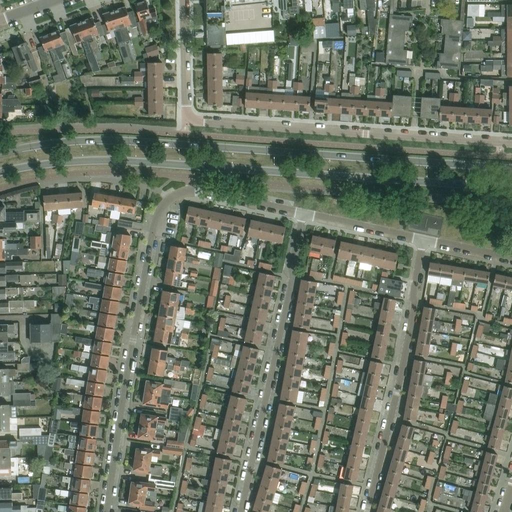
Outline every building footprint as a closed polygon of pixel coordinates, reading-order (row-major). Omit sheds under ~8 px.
[(225,7),(224,0),(205,0),(207,45),(225,45),(225,34),(225,13),(225,7)] [(354,8),(353,0),(343,0),(344,9),(354,8)] [(367,10),(366,0),(357,0),(359,11),(367,10)] [(366,0),(367,10),(369,35),(375,35),(376,19),(374,19),(373,11),(375,11),(374,0),(366,0)] [(137,23),(141,35),(150,32),(146,19),(157,16),(155,8),(149,10),(146,1),(135,5),(140,22),(137,23)] [(511,16),(511,4),(507,4),(507,5),(501,5),(501,12),(487,12),(487,17),(492,17),(511,16)] [(467,5),(467,17),(479,17),(479,5),(467,5)] [(299,14),(298,6),(292,7),(288,7),(289,14),(299,14)] [(119,9),(114,11),(124,42),(130,40),(126,26),(130,25),(131,29),(137,27),(132,11),(127,13),(125,8),(123,8),(122,8),(120,8),(119,9)] [(130,62),(124,42),(114,11),(109,13),(108,12),(105,13),(105,14),(103,15),(106,24),(101,26),(103,33),(104,35),(109,34),(109,32),(113,31),(123,64),(130,62)] [(412,17),(393,15),(389,15),(388,29),(405,31),(411,32),(411,31),(408,31),(409,23),(411,23),(412,17)] [(511,28),(511,16),(492,17),(492,21),(506,21),(506,29),(511,28)] [(86,20),(81,22),(93,53),(97,61),(102,59),(94,37),(99,35),(99,36),(104,34),(103,33),(101,26),(100,22),(94,24),(92,18),(91,19),(89,18),(87,19),(86,20)] [(463,21),(460,21),(440,19),(440,26),(442,26),(442,34),(439,33),(439,34),(445,35),(462,36),(463,21)] [(95,60),(93,53),(81,22),(76,24),(75,24),(73,25),(72,26),(70,27),(71,28),(65,30),(65,32),(68,40),(69,46),(73,57),(78,55),(74,44),(81,42),(89,62),(95,60)] [(332,26),(325,26),(326,38),(338,37),(337,25),(332,25),(332,26)] [(326,38),(325,26),(314,27),(314,38),(326,38)] [(511,28),(506,29),(501,29),(501,36),(492,36),(492,41),(511,40),(511,28)] [(403,50),(405,31),(388,29),(386,49),(403,50)] [(53,33),(49,34),(58,58),(63,56),(59,46),(64,45),(63,42),(68,40),(65,32),(60,34),(59,31),(58,31),(56,30),(54,32),(53,33)] [(58,58),(49,34),(45,36),(44,35),(41,37),(41,38),(40,38),(43,46),(38,48),(41,59),(47,57),(45,51),(49,49),(59,73),(52,76),(55,83),(66,79),(62,68),(58,58)] [(460,55),(461,41),(462,36),(445,35),(443,54),(460,55)] [(511,53),(511,40),(492,41),(487,41),(487,45),(501,45),(501,53),(507,53),(511,53)] [(301,52),(313,52),(313,42),(301,43),(301,52)] [(130,62),(135,60),(129,43),(125,45),(130,62)] [(29,53),(25,44),(22,45),(21,44),(18,46),(17,47),(14,48),(19,63),(28,60),(30,64),(31,64),(33,70),(37,68),(31,53),(29,53)] [(159,54),(156,45),(145,48),(148,58),(159,54)] [(409,51),(403,50),(386,49),(385,64),(408,66),(408,59),(406,58),(407,51),(409,51)] [(459,70),(460,55),(443,54),(437,53),(437,54),(440,54),(439,61),(437,61),(436,68),(459,70)] [(511,65),(511,53),(507,53),(507,60),(492,60),(492,65),(511,65)] [(221,54),(216,54),(207,54),(207,67),(222,67),(221,54)] [(162,76),(162,64),(162,63),(148,63),(148,76),(162,76)] [(511,77),(511,65),(492,65),(492,70),(501,70),(501,78),(511,77)] [(222,79),(222,67),(207,67),(207,80),(222,79)] [(2,76),(2,70),(0,69),(0,84),(2,84),(2,89),(16,89),(14,83),(5,83),(4,76),(2,76)] [(44,86),(48,85),(45,74),(40,75),(41,79),(28,83),(30,88),(34,88),(34,89),(44,86)] [(162,89),(162,76),(148,76),(148,89),(162,89)] [(352,115),(354,86),(355,77),(351,77),(350,94),(341,93),(341,99),(340,99),(340,114),(352,115)] [(222,92),(222,79),(207,80),(208,93),(216,93),(222,92)] [(270,109),(271,95),(272,89),(272,81),(268,81),(268,88),(267,88),(266,94),(258,94),(257,108),(270,109)] [(391,117),(391,116),(392,103),(385,103),(386,97),(384,97),(385,83),(380,83),(380,88),(379,97),(379,102),(378,102),(378,116),(391,117)] [(328,99),(329,92),(329,85),(325,84),(324,98),(315,98),(314,112),(327,113),(328,99)] [(354,86),(352,115),(365,115),(366,101),(360,101),(360,94),(358,94),(358,87),(354,86)] [(502,93),(502,99),(509,99),(511,99),(511,86),(509,86),(509,93),(502,93)] [(163,101),(162,89),(148,89),(148,102),(163,101)] [(284,96),(283,110),(296,111),(297,96),(297,90),(293,90),(284,90),(284,96)] [(297,96),(296,111),(309,111),(310,97),(301,97),(301,91),(297,90),(297,96)] [(500,91),(492,90),(492,99),(499,99),(500,91)] [(222,105),(222,92),(216,93),(208,93),(208,106),(222,105)] [(328,99),(327,113),(340,114),(340,99),(335,99),(336,93),(333,93),(329,92),(328,99)] [(257,108),(258,94),(245,93),(244,107),(257,108)] [(20,103),(17,100),(14,100),(14,99),(12,96),(9,96),(7,99),(7,100),(1,100),(1,95),(0,94),(0,106),(20,106),(20,103)] [(283,110),(284,96),(271,95),(270,109),(283,110)] [(401,117),(402,96),(393,95),(392,103),(391,116),(401,117)] [(412,97),(411,97),(402,96),(401,117),(410,118),(412,97)] [(429,119),(431,98),(421,97),(420,118),(429,119)] [(439,120),(440,107),(440,99),(431,98),(429,119),(439,120)] [(163,115),(163,101),(148,102),(149,115),(163,115)] [(378,116),(378,102),(366,101),(365,115),(378,116)] [(20,110),(20,106),(0,106),(0,123),(2,124),(2,118),(7,118),(8,117),(8,113),(14,113),(14,111),(20,110)] [(451,122),(452,108),(440,107),(439,120),(439,121),(451,122)] [(464,122),(465,108),(452,108),(451,122),(464,122)] [(477,123),(478,109),(465,108),(464,122),(477,123)] [(491,110),(478,109),(477,123),(490,124),(491,110)] [(82,193),(69,194),(70,209),(83,208),(82,193)] [(105,209),(108,196),(94,193),(91,206),(105,209)] [(70,209),(69,194),(56,195),(57,210),(70,209)] [(57,210),(56,195),(43,197),(44,211),(57,210)] [(119,211),(122,198),(108,196),(105,209),(119,211)] [(136,201),(122,198),(119,211),(134,214),(136,201)] [(0,206),(0,223),(15,223),(40,222),(40,210),(24,211),(24,213),(5,213),(4,207),(1,207),(0,206)] [(196,225),(200,209),(188,207),(185,222),(196,225)] [(208,227),(211,212),(200,209),(196,225),(208,227)] [(219,230),(223,214),(211,212),(208,227),(219,230)] [(223,214),(219,230),(230,232),(234,217),(223,214)] [(242,235),(246,219),(234,217),(230,232),(242,235)] [(132,222),(118,219),(116,226),(131,229),(132,222)] [(258,238),(262,223),(250,221),(247,236),(258,238)] [(15,230),(15,223),(0,223),(0,235),(3,236),(3,237),(10,237),(10,230),(15,230)] [(270,241),(273,225),(262,223),(258,238),(270,241)] [(129,241),(130,236),(114,233),(114,234),(109,233),(110,227),(107,227),(102,226),(97,225),(95,225),(94,231),(108,234),(107,244),(128,247),(128,245),(130,244),(130,242),(129,241)] [(282,244),(285,228),(273,225),(270,241),(282,244)] [(230,236),(228,245),(235,247),(238,237),(230,235),(230,236)] [(41,249),(40,236),(31,236),(31,249),(41,249)] [(320,254),(323,238),(312,236),(309,251),(320,254)] [(78,252),(80,239),(73,237),(71,251),(78,252)] [(332,256),(335,241),(323,238),(320,254),(332,256)] [(0,249),(21,249),(21,244),(6,244),(6,239),(0,239),(0,249)] [(100,247),(100,248),(106,249),(105,255),(126,259),(126,257),(127,257),(128,254),(127,253),(128,247),(107,244),(101,242),(100,247)] [(348,260),(351,244),(340,242),(337,257),(348,260)] [(360,262),(363,247),(351,244),(348,260),(360,262)] [(91,246),(89,253),(97,255),(98,247),(91,246)] [(185,256),(186,248),(171,246),(168,259),(184,261),(198,264),(199,259),(185,256)] [(371,265),(375,250),(363,247),(360,262),(358,268),(370,271),(371,265)] [(28,255),(27,249),(21,249),(0,249),(0,260),(11,260),(11,255),(28,255)] [(239,263),(241,251),(234,249),(233,255),(224,253),(223,259),(239,263)] [(382,267),(386,252),(375,250),(371,265),(382,267)] [(75,266),(78,252),(71,251),(69,260),(69,265),(75,266)] [(394,270),(397,255),(386,252),(382,267),(394,270)] [(125,261),(98,256),(97,261),(104,262),(103,269),(123,273),(124,271),(125,270),(125,268),(124,267),(125,261)] [(182,269),(184,261),(168,259),(166,271),(181,274),(184,274),(185,269),(182,269)] [(68,273),(69,265),(69,260),(57,260),(57,274),(68,273)] [(23,269),(22,262),(0,262),(0,273),(6,273),(6,270),(23,269)] [(439,277),(441,265),(429,263),(427,275),(439,277)] [(451,279),(453,267),(441,265),(439,277),(451,279)] [(462,286),(465,269),(453,267),(451,279),(450,284),(462,286)] [(122,280),(123,275),(88,268),(87,276),(96,278),(96,276),(106,277),(105,284),(121,287),(121,285),(122,284),(123,282),(122,280)] [(475,283),(477,271),(465,269),(462,286),(474,288),(475,283)] [(180,281),(181,274),(166,271),(164,284),(181,287),(182,282),(180,281)] [(392,280),(393,276),(393,273),(382,271),(380,277),(392,280)] [(487,285),(489,273),(477,271),(475,283),(487,285)] [(213,316),(219,273),(211,272),(205,315),(213,316)] [(272,288),(275,277),(275,276),(259,272),(257,284),(272,288)] [(66,287),(67,279),(68,273),(57,274),(57,287),(64,287),(66,287)] [(504,289),(506,277),(495,274),(492,286),(504,289)] [(18,281),(18,275),(0,275),(0,286),(5,286),(5,282),(18,281)] [(402,282),(392,280),(380,277),(379,285),(378,290),(377,293),(399,298),(402,282)] [(314,294),(316,282),(301,280),(299,292),(314,294)] [(121,295),(120,294),(121,289),(85,282),(84,287),(103,290),(102,297),(119,300),(119,298),(120,297),(121,295)] [(80,294),(81,286),(72,284),(71,292),(80,294)] [(269,299),(272,288),(257,284),(254,296),(269,299)] [(22,294),(22,288),(0,288),(0,299),(6,299),(6,295),(22,294)] [(455,291),(449,290),(446,306),(458,308),(459,303),(454,302),(455,291)] [(179,294),(163,291),(160,303),(180,307),(180,302),(178,301),(179,294)] [(312,306),(314,294),(299,292),(297,303),(312,306)] [(267,310),(269,299),(254,296),(251,307),(267,310)] [(118,302),(91,297),(90,302),(101,304),(100,310),(116,313),(116,312),(118,311),(118,309),(117,307),(118,302)] [(393,312),(395,300),(384,298),(382,303),(378,302),(376,308),(381,309),(381,310),(393,312)] [(34,308),(34,301),(0,301),(0,312),(9,313),(9,308),(34,308)] [(179,312),(180,307),(160,303),(158,315),(175,318),(176,311),(179,312)] [(311,317),(312,306),(297,303),(295,314),(311,317)] [(264,322),(267,310),(251,307),(249,318),(264,322)] [(433,321),(436,309),(423,307),(421,319),(433,321)] [(450,313),(463,315),(464,310),(451,307),(450,313)] [(116,315),(80,309),(79,314),(98,317),(97,324),(113,327),(114,325),(115,325),(115,323),(114,321),(116,315)] [(390,324),(393,312),(381,310),(378,322),(390,324)] [(61,324),(62,321),(63,314),(51,314),(51,321),(49,324),(42,321),(39,324),(41,327),(42,332),(31,332),(31,343),(59,342),(60,334),(61,324)] [(309,329),(311,317),(295,314),(293,326),(309,329)] [(183,327),(184,320),(175,318),(158,315),(156,328),(188,334),(189,328),(183,327)] [(262,333),(264,322),(249,318),(246,329),(262,333)] [(432,328),(439,329),(440,322),(433,321),(421,319),(419,331),(431,333),(432,328)] [(388,336),(390,324),(378,322),(376,334),(388,336)] [(87,324),(86,330),(96,331),(95,338),(111,341),(111,339),(113,338),(113,336),(112,335),(113,329),(87,324)] [(0,325),(0,342),(7,342),(7,333),(13,333),(13,331),(14,331),(14,325),(0,325)] [(187,339),(188,334),(156,328),(154,341),(179,345),(180,337),(187,339)] [(259,345),(262,333),(246,329),(244,341),(259,345)] [(306,344),(308,333),(292,330),(290,342),(306,344)] [(429,345),(431,333),(419,331),(417,343),(429,345)] [(385,348),(388,336),(376,334),(373,345),(385,348)] [(74,337),(74,342),(93,346),(92,352),(108,355),(109,353),(110,352),(110,350),(110,348),(110,343),(74,337)] [(7,351),(7,342),(0,342),(0,359),(8,359),(8,364),(15,364),(14,354),(13,354),(13,351),(7,351)] [(304,356),(306,344),(290,342),(288,353),(304,356)] [(435,353),(436,346),(429,345),(417,343),(415,355),(426,357),(427,352),(435,353)] [(255,361),(258,350),(237,344),(236,350),(241,351),(240,357),(255,361)] [(383,360),(385,348),(373,345),(371,357),(383,360)] [(166,357),(167,351),(152,348),(150,361),(187,367),(188,368),(189,362),(181,360),(181,362),(175,361),(175,358),(166,357)] [(81,352),(80,357),(91,359),(90,366),(106,368),(106,367),(108,366),(108,363),(107,362),(108,357),(81,352)] [(302,367),(304,356),(288,353),(286,365),(302,367)] [(253,373),(255,361),(240,357),(237,369),(253,373)] [(424,374),(426,362),(414,360),(412,372),(424,374)] [(511,361),(509,361),(504,360),(502,370),(511,372),(511,361)] [(186,372),(187,367),(150,361),(148,374),(163,376),(164,369),(173,370),(186,372)] [(379,376),(382,364),(370,361),(367,373),(379,376)] [(300,379),(302,367),(286,365),(284,376),(300,379)] [(106,370),(79,366),(78,371),(88,373),(87,379),(103,382),(104,380),(105,379),(106,377),(105,376),(106,370)] [(15,375),(15,369),(0,369),(0,382),(13,382),(13,375),(15,375)] [(250,384),(253,373),(237,369),(235,380),(250,384)] [(511,383),(511,372),(502,370),(501,375),(506,376),(505,382),(511,383)] [(379,376),(367,373),(362,372),(360,383),(377,387),(379,376)] [(432,382),(433,376),(424,374),(412,372),(409,384),(422,386),(423,380),(432,382)] [(298,391),(300,379),(284,376),(282,388),(298,391)] [(102,390),(103,384),(68,378),(67,383),(86,387),(85,393),(101,396),(102,394),(103,393),(103,391),(102,390)] [(184,390),(185,383),(163,379),(165,379),(164,384),(146,381),(146,384),(145,384),(144,390),(145,390),(144,393),(161,395),(162,390),(170,391),(171,386),(173,386),(173,388),(184,390)] [(247,395),(250,384),(235,380),(232,392),(247,395)] [(15,394),(14,382),(13,382),(0,382),(0,395),(9,395),(9,394),(13,394),(13,400),(30,400),(30,393),(15,394)] [(374,399),(377,387),(360,383),(357,395),(362,396),(374,399)] [(426,399),(428,387),(422,386),(409,384),(407,395),(419,398),(426,399)] [(511,399),(511,397),(511,388),(499,385),(497,390),(502,391),(501,396),(511,399)] [(295,402),(298,391),(282,388),(280,399),(295,402)] [(100,403),(101,398),(65,392),(64,397),(84,400),(83,407),(99,410),(100,408),(101,407),(101,405),(100,403)] [(171,404),(172,398),(161,395),(144,393),(144,395),(143,395),(142,401),(143,401),(142,404),(167,408),(168,403),(171,404)] [(509,409),(511,399),(501,396),(488,393),(487,398),(495,400),(493,405),(509,409)] [(243,411),(246,399),(231,395),(228,407),(243,411)] [(417,410),(419,398),(407,395),(405,407),(417,410)] [(371,411),(374,399),(362,396),(359,408),(371,411)] [(16,418),(16,406),(30,406),(30,400),(13,400),(13,405),(0,405),(0,418),(9,418),(16,418)] [(292,418),(295,407),(279,403),(277,415),(292,418)] [(506,419),(509,409),(493,405),(487,404),(484,414),(506,419)] [(98,417),(99,412),(99,411),(62,406),(62,411),(82,414),(81,421),(97,423),(98,422),(99,421),(99,418),(98,417)] [(240,422),(243,411),(228,407),(225,418),(240,422)] [(415,422),(417,410),(405,407),(403,420),(415,422)] [(170,408),(169,414),(181,416),(182,410),(170,408)] [(369,423),(371,411),(359,408),(357,420),(369,423)] [(322,412),(313,411),(312,416),(316,417),(315,423),(320,424),(322,412)] [(166,418),(141,414),(140,418),(139,418),(139,423),(140,423),(139,426),(156,428),(163,429),(162,429),(163,424),(165,424),(166,418)] [(180,422),(181,416),(169,414),(168,420),(180,422)] [(503,429),(506,419),(484,414),(483,418),(489,420),(488,425),(503,429)] [(290,430),(292,418),(277,415),(274,427),(290,430)] [(9,425),(9,418),(0,418),(0,431),(17,431),(17,424),(9,425)] [(237,433),(240,422),(225,418),(222,430),(237,433)] [(366,434),(369,423),(357,420),(354,432),(366,434)] [(96,430),(97,426),(97,425),(70,421),(69,427),(80,428),(79,434),(95,437),(95,435),(97,434),(97,432),(96,430)] [(410,440),(413,428),(402,425),(398,436),(410,440)] [(501,440),(503,429),(488,425),(487,430),(492,431),(490,437),(501,440)] [(155,434),(156,428),(139,426),(139,429),(138,428),(137,434),(138,434),(138,438),(163,441),(164,435),(155,434)] [(287,441),(290,430),(274,427),(272,438),(287,441)] [(235,445),(237,433),(222,430),(215,428),(214,433),(221,435),(219,441),(235,445)] [(363,446),(365,440),(366,434),(354,432),(351,443),(363,446)] [(20,436),(20,440),(21,442),(30,442),(30,444),(47,444),(48,435),(41,436),(32,436),(20,436)] [(94,445),(95,440),(95,439),(68,435),(67,440),(78,442),(77,449),(93,451),(93,449),(95,448),(95,446),(94,445)] [(498,450),(501,440),(490,437),(485,435),(484,440),(489,441),(487,447),(498,450)] [(407,451),(410,440),(398,436),(395,448),(407,451)] [(285,453),(287,441),(272,438),(269,449),(285,453)] [(0,458),(10,458),(9,449),(15,449),(15,447),(17,447),(17,441),(9,442),(9,441),(0,441),(0,458)] [(182,449),(183,443),(167,441),(166,447),(182,449)] [(232,456),(235,445),(219,441),(217,453),(232,456)] [(361,458),(363,446),(351,443),(349,455),(361,458)] [(181,455),(182,449),(166,447),(163,446),(162,452),(181,455)] [(135,457),(135,460),(151,462),(151,456),(159,457),(160,451),(140,448),(140,450),(136,449),(136,451),(135,451),(134,456),(135,457)] [(403,463),(407,451),(395,448),(392,459),(403,463)] [(92,458),(93,453),(65,449),(64,454),(71,455),(70,461),(91,464),(91,463),(93,463),(93,458),(92,458)] [(282,464),(285,453),(269,449),(267,461),(282,464)] [(494,465),(497,455),(481,451),(479,461),(494,465)] [(358,470),(361,458),(349,455),(346,467),(358,470)] [(229,472),(231,460),(215,457),(213,469),(229,472)] [(10,467),(10,458),(0,458),(0,475),(17,474),(17,469),(16,469),(16,467),(10,467)] [(400,475),(403,463),(392,459),(388,471),(400,475)] [(150,468),(151,462),(135,460),(134,462),(133,462),(132,467),(133,467),(133,470),(137,471),(137,472),(161,475),(162,467),(155,466),(154,468),(150,468)] [(491,475),(494,465),(479,461),(476,471),(491,475)] [(90,472),(91,466),(64,462),(64,467),(74,469),(73,476),(89,478),(90,476),(91,475),(91,473),(90,472)] [(278,481),(281,469),(266,465),(263,476),(278,481)] [(355,482),(358,470),(346,467),(343,479),(355,482)] [(226,483),(229,472),(213,469),(211,480),(226,483)] [(397,486),(400,475),(388,471),(385,483),(397,486)] [(489,485),(491,475),(476,471),(473,481),(489,485)] [(88,486),(89,480),(62,476),(62,481),(68,482),(67,489),(87,492),(88,490),(89,489),(89,487),(88,486)] [(274,492),(278,481),(263,476),(259,487),(274,492)] [(224,495),(226,483),(211,480),(201,479),(200,484),(210,485),(209,492),(224,495)] [(486,495),(489,485),(473,481),(472,486),(477,487),(475,492),(486,495)] [(135,483),(131,482),(131,485),(130,485),(129,490),(130,490),(130,493),(146,495),(147,490),(154,491),(155,484),(135,482),(135,483)] [(393,498),(397,486),(385,483),(382,494),(393,498)] [(350,498),(352,486),(340,484),(338,496),(350,498)] [(455,495),(457,487),(445,484),(443,492),(455,495)] [(0,499),(22,499),(22,493),(12,493),(12,487),(0,487),(0,499)] [(271,503),(274,492),(259,487),(256,499),(271,503)] [(86,499),(87,493),(56,489),(56,494),(70,497),(69,503),(85,506),(86,504),(87,503),(87,501),(86,499)] [(486,495),(475,492),(469,491),(466,501),(468,501),(483,505),(486,495)] [(222,506),(224,495),(209,492),(206,503),(222,506)] [(153,496),(146,495),(130,493),(129,497),(128,497),(128,500),(129,500),(128,503),(132,504),(132,505),(140,506),(139,509),(151,510),(153,496)] [(390,509),(393,498),(382,494),(378,506),(390,509)] [(348,510),(350,498),(338,496),(336,508),(348,510)] [(259,511),(268,511),(271,503),(256,499),(253,510),(259,511)] [(11,502),(0,501),(0,511),(34,511),(36,507),(27,508),(26,506),(12,506),(11,502)] [(42,511),(44,502),(37,501),(35,511),(42,511)] [(481,511),(483,505),(468,501),(467,506),(472,507),(470,511),(481,511)] [(220,511),(222,506),(206,503),(204,511),(220,511)]
